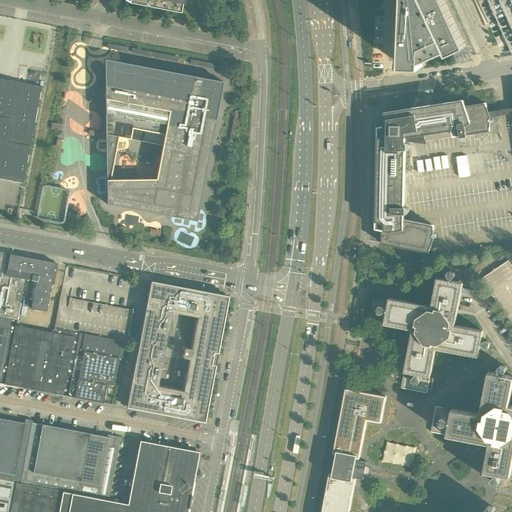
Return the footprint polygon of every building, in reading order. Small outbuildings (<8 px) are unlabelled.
[(179,0),(130,0),(178,9),(179,0)] [(405,0),(404,33),(403,48),(417,48),(422,61),(430,58),(436,56),(436,55),(441,53),(447,51),(449,54),(467,46),(445,0),(405,0)] [(511,0),(477,0),(502,55),(511,53),(511,0)] [(403,59),(402,66),(422,67),(422,61),(417,48),(403,48),(403,59)] [(106,204),(196,221),(213,132),(223,82),(104,59),(105,134),(106,204)] [(0,178),(23,183),(41,86),(0,78),(0,178)] [(485,104),(473,106),(464,107),(462,102),(462,101),(461,101),(460,101),(387,112),(387,113),(386,113),(386,114),(387,117),(385,117),(385,116),(384,116),(384,127),(384,137),(378,138),(378,140),(378,141),(376,226),(376,227),(377,227),(382,228),(382,244),(428,253),(429,252),(434,238),(433,238),(431,238),(432,235),(433,234),(434,227),(434,226),(404,220),(404,214),(406,214),(407,213),(408,212),(409,211),(409,210),(408,210),(408,209),(408,208),(407,208),(407,207),(406,207),(405,207),(404,207),(405,150),(407,150),(408,150),(409,149),(410,148),(410,147),(410,146),(410,145),(409,144),(408,143),(407,143),(405,143),(405,137),(451,130),(453,136),(460,135),(460,137),(461,138),(461,139),(462,140),(463,140),(464,140),(465,140),(466,139),(467,139),(467,138),(467,137),(467,134),(490,131),(490,123),(489,122),(488,121),(488,120),(489,119),(490,118),(485,104)] [(235,122),(229,140),(233,142),(239,123),(235,122)] [(443,168),(441,175),(447,178),(451,171),(460,169),(462,171),(461,162),(462,159),(466,159),(471,160),(468,164),(472,163),(479,167),(481,159),(482,169),(484,170),(482,170),(484,171),(482,153),(457,157),(454,138),(450,137),(442,138),(439,143),(443,144),(442,149),(440,149),(437,155),(438,155),(444,156),(445,168),(443,168)] [(9,254),(4,253),(0,275),(0,317),(16,321),(20,301),(15,300),(19,278),(36,281),(31,306),(30,308),(35,309),(35,310),(43,311),(46,311),(55,263),(55,262),(55,263),(10,254),(9,254)] [(511,266),(511,264),(508,260),(481,278),(487,286),(511,323),(511,266)] [(457,313),(458,310),(463,283),(462,283),(462,282),(451,280),(455,275),(454,272),(448,271),(446,274),(448,279),(448,280),(437,278),(436,278),(434,288),(431,306),(389,298),(388,298),(386,309),(381,305),(378,306),(377,312),(380,314),(385,312),(386,313),(384,323),(384,324),(412,330),(411,333),(401,387),(401,388),(427,393),(427,392),(436,349),(477,357),(478,357),(478,356),(480,345),(481,345),(485,349),(488,348),(489,342),(487,340),(481,342),(483,331),(483,330),(482,330),(455,325),(457,313)] [(211,364),(213,353),(217,353),(228,296),(150,281),(129,392),(126,407),(204,422),(215,365),(211,364)] [(0,371),(9,325),(10,320),(0,317),(0,371)] [(0,383),(67,396),(79,333),(53,328),(52,333),(9,325),(0,371),(0,383)] [(79,333),(67,396),(74,398),(103,403),(106,384),(114,385),(119,358),(123,359),(126,342),(79,333)] [(431,432),(483,442),(489,443),(484,471),(484,472),(495,474),(491,479),(492,482),(498,483),(500,481),(498,475),(498,474),(509,477),(510,477),(510,476),(511,466),(511,405),(509,405),(511,390),(511,376),(503,374),(507,369),(506,366),(500,365),(498,368),(500,373),(500,374),(489,372),(488,372),(488,373),(480,414),(436,406),(435,406),(431,431),(431,432)] [(345,389),(334,447),(333,453),(333,454),(334,454),(336,454),(334,460),(333,461),(331,462),(331,465),(332,467),(333,468),(332,474),(330,473),(329,474),(328,480),(321,511),(349,511),(356,479),(355,478),(353,478),(354,472),(356,471),(358,470),(358,469),(358,468),(357,465),(356,465),(357,458),(359,459),(360,458),(366,423),(367,420),(380,423),(381,423),(381,422),(386,397),(386,396),(385,396),(346,389),(346,388),(346,389),(345,389)] [(0,479),(16,483),(19,483),(32,423),(32,421),(32,420),(24,419),(25,419),(24,423),(0,418),(0,479)] [(19,483),(62,492),(68,493),(80,432),(76,431),(75,434),(72,433),(72,431),(32,423),(19,483)] [(80,432),(68,493),(108,500),(120,440),(80,432)] [(62,492),(58,511),(187,511),(199,452),(139,440),(128,500),(124,499),(122,506),(107,503),(108,500),(68,493),(62,492)] [(0,511),(10,511),(16,483),(0,479),(0,511)] [(58,511),(62,492),(19,483),(16,483),(10,511),(58,511)]
